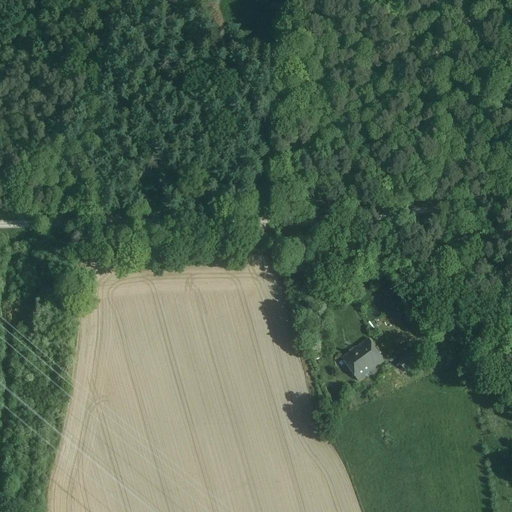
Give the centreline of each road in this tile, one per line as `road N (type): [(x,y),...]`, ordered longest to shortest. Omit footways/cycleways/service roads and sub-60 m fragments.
road 1 (unknown): [(0,215),(325,215),(511,194)]
road 2 (track): [(451,208),(327,223),(0,224)]
road 3 (track): [(293,0),(266,223)]
road 4 (residential): [(511,389),(458,322),(451,208)]
